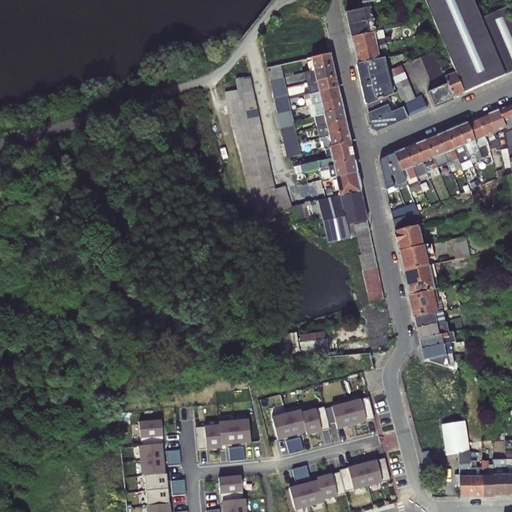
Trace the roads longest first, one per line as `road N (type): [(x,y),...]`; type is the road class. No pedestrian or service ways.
road 1 (residential): [(364,151),(404,341),(389,376),(420,499)]
road 2 (residential): [(284,0),(225,67),(148,97)]
road 3 (residential): [(364,151),(511,87)]
road 4 (residential): [(330,0),(364,151)]
